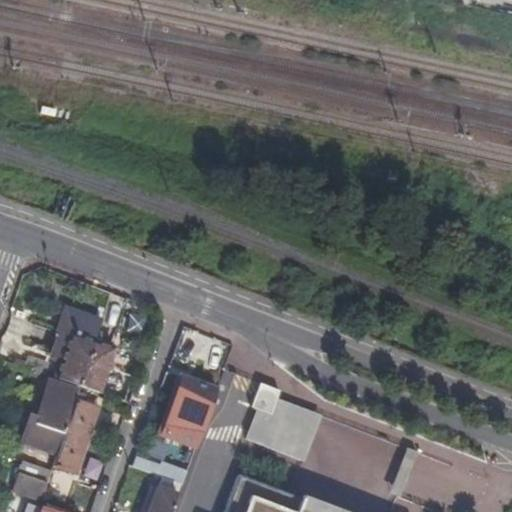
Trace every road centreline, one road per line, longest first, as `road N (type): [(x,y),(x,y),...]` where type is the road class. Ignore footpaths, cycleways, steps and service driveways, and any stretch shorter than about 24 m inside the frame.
road 1 (tertiary): [(186,299),(511,427)]
road 2 (residential): [(186,299),(108,511)]
road 3 (tertiary): [(15,234),(186,299)]
